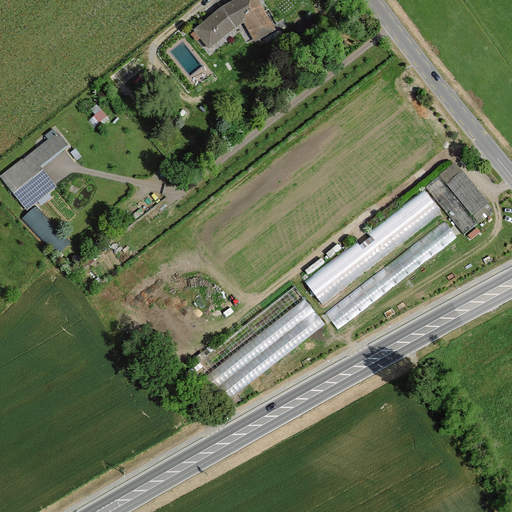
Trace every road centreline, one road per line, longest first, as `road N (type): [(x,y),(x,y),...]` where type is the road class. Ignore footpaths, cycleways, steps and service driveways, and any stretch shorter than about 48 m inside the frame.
road 1 (secondary): [(511,283),(102,511)]
road 2 (track): [(492,152),(450,154),(192,357)]
road 3 (tertiary): [(373,0),(511,176)]
road 4 (track): [(406,341),(485,478)]
